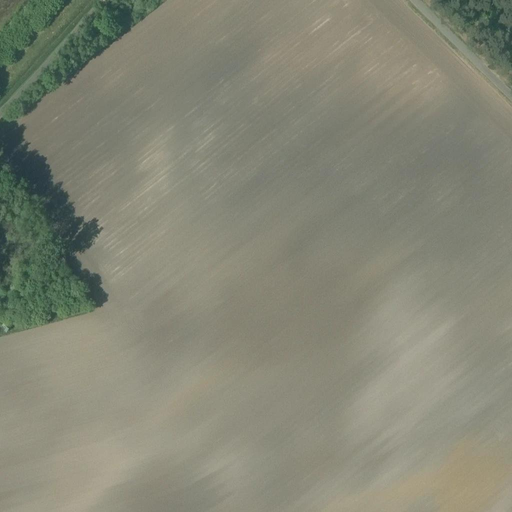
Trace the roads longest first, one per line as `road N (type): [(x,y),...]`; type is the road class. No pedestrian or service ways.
road 1 (unclassified): [(0,113),(104,0)]
road 2 (unclassified): [(412,0),(511,96)]
